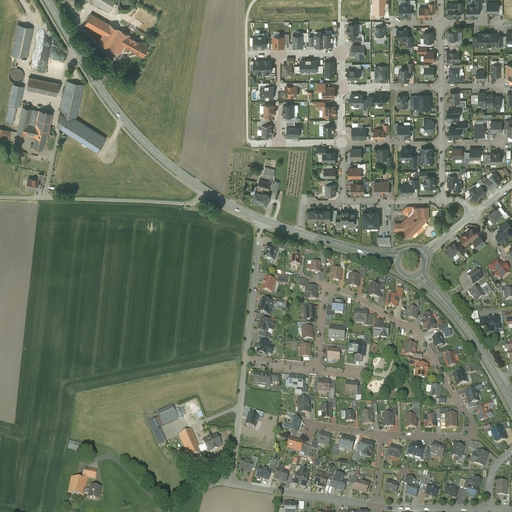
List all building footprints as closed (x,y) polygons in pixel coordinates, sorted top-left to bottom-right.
[(34,5),(31,0),(30,0),(22,4),(25,10),(34,5)] [(114,0),(86,0),(108,12),(114,0)] [(130,5),(131,3),(130,0),(129,0),(119,0),(119,1),(119,3),(119,5),(121,7),(123,8),(125,9),(127,8),(129,7),(130,5)] [(374,4),(374,13),(384,13),(384,12),(385,11),(386,11),(385,0),(373,0),(373,4),(374,4)] [(482,0),(474,0),(475,5),(478,5),(478,8),(483,8),(483,5),(482,0)] [(493,3),(487,3),(487,5),(487,12),(487,13),(497,13),(497,4),(493,5),(493,3)] [(399,5),(399,15),(411,15),(411,5),(399,5)] [(475,5),(467,5),(467,16),(478,16),(478,8),(478,5),(475,5)] [(429,7),(419,7),(419,16),(423,16),(423,17),(427,17),(427,16),(430,16),(430,8),(430,7),(429,7)] [(457,8),(448,8),(448,16),(459,16),(459,12),(459,8),(457,8)] [(108,24),(90,14),(84,24),(103,34),(108,24)] [(129,35),(108,24),(103,34),(98,42),(119,53),(124,46),(129,36),(129,35)] [(348,24),(348,35),(358,34),(358,24),(348,24)] [(33,28),(18,25),(11,55),(26,58),(33,28)] [(386,34),(384,34),(384,25),(375,25),(375,34),(374,34),(375,39),(386,39),(386,34)] [(408,30),(397,30),(397,38),(399,38),(399,39),(400,40),(404,40),(405,39),(405,38),(407,38),(408,38),(408,36),(408,30)] [(314,31),(314,46),(326,46),(326,45),(326,33),(322,33),(322,31),(314,31)] [(457,31),(448,32),(448,40),(450,40),(457,40),(457,39),(457,31)] [(433,32),(424,33),(424,34),(423,35),(423,37),(424,38),(425,42),(433,42),(433,39),(434,39),(434,36),(433,36),(433,32)] [(254,45),(254,47),(257,47),(257,48),(261,47),(261,46),(266,46),(266,43),(266,37),(266,35),(264,35),(264,33),(255,33),(255,35),(253,35),(253,37),(254,45)] [(483,33),(478,34),(478,37),(478,45),(487,45),(487,33),(483,33)] [(491,33),(487,33),(487,45),(496,45),(497,45),(497,37),(496,33),(491,33)] [(302,35),(293,35),(293,46),(303,46),(303,41),(303,35),(302,35)] [(148,47),(129,36),(124,46),(143,56),(148,47)] [(273,36),(273,46),(284,46),(284,36),(273,36)] [(361,45),(352,45),(352,54),(355,54),(355,57),(364,57),(364,47),(364,45),(361,45)] [(430,51),(427,51),(424,51),(424,53),(424,61),(434,61),(433,52),(431,52),(430,51)] [(450,52),(447,52),(447,62),(459,61),(459,51),(450,52)] [(108,60),(93,52),(91,57),(105,65),(108,60)] [(301,71),(309,71),(309,60),(301,60),(301,71)] [(309,71),(317,71),(317,60),(309,60),(309,71)] [(254,71),(263,71),(263,61),(254,61),(254,71)] [(263,71),(271,71),(271,61),(263,61),(263,71)] [(326,62),(326,76),(334,76),(334,62),(326,62)] [(283,64),(283,74),(291,74),(291,64),(283,64)] [(499,64),(492,65),(492,76),(500,76),(500,67),(500,64),(499,64)] [(388,81),(387,66),(375,66),(375,70),(375,79),(378,79),(378,81),(388,81)] [(17,68),(14,68),(12,69),(10,71),(9,74),(9,76),(10,79),(12,81),(15,82),(17,82),(20,81),(22,79),(23,76),(23,74),(22,71),(20,69),(17,68)] [(434,68),(424,68),(424,72),(423,73),(423,74),(424,75),(424,76),(434,76),(434,68)] [(451,68),(450,68),(450,81),(463,80),(463,75),(464,75),(464,72),(460,72),(459,68),(451,68)] [(348,69),(348,79),(351,79),(356,79),(359,78),(359,69),(352,69),(348,69)] [(408,69),(399,69),(399,73),(399,74),(399,76),(400,77),(400,80),(409,80),(409,77),(410,77),(409,73),(409,71),(409,69),(408,69)] [(484,71),(483,70),(481,70),(480,71),(477,71),(476,71),(476,73),(476,80),(485,80),(485,71),(484,71)] [(59,83),(29,77),(26,89),(57,95),(59,83)] [(83,85),(66,81),(59,115),(76,119),(83,85)] [(23,86),(13,84),(9,104),(10,104),(17,106),(19,106),(23,86)] [(322,85),(322,96),(335,96),(335,85),(322,85)] [(261,86),(261,98),(273,98),(273,86),(269,86),(261,86)] [(285,86),(285,95),(297,95),(297,86),(285,86)] [(459,93),(450,93),(450,102),(456,102),(457,102),(459,102),(459,101),(459,98),(459,93)] [(351,94),(351,104),(363,104),(363,94),(351,94)] [(375,94),(375,103),(386,103),(386,94),(375,94)] [(430,95),(417,95),(417,96),(417,105),(417,109),(430,109),(430,95)] [(407,96),(397,96),(397,107),(406,107),(407,107),(407,99),(407,96)] [(17,106),(10,104),(6,122),(13,123),(17,106)] [(264,116),(274,116),(274,105),(264,105),(264,116)] [(284,116),(294,116),(294,105),(284,105),(284,116)] [(323,105),(323,116),(334,116),(334,105),(323,105)] [(22,106),(16,132),(29,135),(28,124),(31,109),(31,108),(22,106)] [(38,110),(31,109),(28,124),(29,135),(33,136),(35,136),(44,138),(46,139),(52,113),(38,110)] [(452,110),(447,111),(448,120),(458,120),(458,113),(458,110),(452,110)] [(106,138),(76,119),(59,115),(57,125),(66,131),(97,151),(106,138)] [(432,122),(424,122),(424,127),(425,127),(425,131),(433,131),(433,126),(434,125),(434,122),(432,122)] [(501,122),(491,122),(491,132),(502,132),(501,122)] [(483,124),(474,124),(474,134),(484,134),(484,127),(484,124),(483,124)] [(261,125),(262,135),(272,135),(272,125),(261,125)] [(324,135),(334,135),(333,125),(329,125),(323,125),(324,135)] [(295,126),(287,126),(287,136),(299,136),(299,126),(295,126)] [(456,126),(450,127),(450,136),(451,136),(452,137),(453,137),(455,137),(456,137),(456,136),(460,136),(460,129),(460,126),(456,126)] [(9,130),(3,129),(1,139),(7,140),(9,130)] [(384,129),(374,129),(374,138),(375,138),(384,138),(384,134),(384,129)] [(44,138),(35,136),(33,147),(42,149),(42,147),(43,145),(42,145),(44,138)] [(361,149),(350,149),(350,150),(351,159),(361,159),(361,149)] [(387,149),(377,149),(377,152),(375,152),(375,156),(377,156),(377,159),(387,159),(387,156),(387,149)] [(412,149),(401,149),(401,159),(409,159),(412,159),(412,157),(412,149)] [(431,149),(421,149),(421,155),(421,161),(422,161),(431,161),(431,149)] [(462,149),(452,149),(452,157),(456,157),(456,158),(462,158),(462,149)] [(480,149),(470,149),(470,152),(470,159),(480,159),(480,149)] [(326,152),(323,152),(323,154),(323,162),(335,161),(335,152),(326,152)] [(500,153),(491,153),(491,154),(491,162),(495,162),(496,163),(498,163),(499,162),(500,162),(500,153)] [(275,170),(265,167),(262,177),(271,179),(270,180),(274,180),(275,170)] [(335,168),(324,169),(324,177),(335,177),(335,168)] [(358,168),(348,168),(348,177),(361,177),(360,170),(360,168),(358,168)] [(501,180),(495,173),(489,178),(494,185),(495,185),(501,180)] [(450,176),(448,176),(448,186),(457,186),(456,176),(450,176)] [(427,177),(425,177),(425,180),(424,180),(424,184),(425,184),(425,188),(434,188),(434,177),(427,177)] [(38,180),(28,178),(26,187),(36,189),(38,182),(38,180)] [(489,178),(485,182),(490,188),(494,185),(489,178)] [(270,182),(259,179),(257,187),(263,188),(268,190),(270,182)] [(379,182),(378,183),(375,183),(374,183),(375,187),(375,193),(382,193),(382,194),(389,194),(389,187),(388,181),(382,181),(382,182),(379,182)] [(364,183),(351,183),(351,194),(359,194),(364,194),(364,183)] [(411,184),(402,184),(402,194),(413,194),(413,187),(413,184),(411,184)] [(333,185),(326,185),(326,194),(335,194),(335,185),(333,185)] [(476,186),(469,191),(476,200),(486,192),(481,185),(477,188),(476,186)] [(257,192),(255,191),(252,201),(266,205),(269,195),(261,193),(257,192)] [(403,211),(408,216),(401,223),(395,223),(395,231),(402,231),(402,229),(404,229),(405,231),(405,236),(411,236),(416,231),(416,228),(419,225),(422,225),(427,220),(427,215),(428,213),(428,207),(413,207),(407,207),(403,211)] [(501,216),(495,209),(488,215),(494,222),(501,216)] [(320,210),(309,210),(309,216),(309,220),(319,220),(319,221),(320,221),(320,210)] [(330,217),(330,211),(320,211),(320,210),(320,221),(330,221),(330,220),(330,217)] [(348,212),(342,212),(342,214),(336,214),(336,219),(336,222),(336,226),(354,225),(354,214),(348,214),(348,212)] [(378,212),(373,212),(369,212),(368,212),(368,213),(363,213),(363,212),(363,213),(363,226),(363,227),(378,226),(379,226),(379,213),(379,212),(378,212)] [(503,229),(496,235),(501,241),(504,239),(505,240),(508,238),(508,237),(511,234),(507,230),(511,227),(506,221),(500,225),(503,229)] [(471,228),(460,237),(465,244),(470,240),(477,234),(478,233),(474,228),(473,229),(471,228)] [(477,234),(470,240),(472,242),(473,241),(479,237),(477,234)] [(479,237),(473,241),(473,242),(472,243),(476,246),(476,245),(477,247),(483,242),(484,241),(480,236),(479,237)] [(286,243),(277,240),(275,247),(278,248),(278,249),(285,251),(286,243)] [(454,243),(451,245),(451,244),(448,246),(449,247),(446,249),(452,256),(457,252),(460,250),(457,246),(454,243)] [(465,251),(460,244),(457,246),(460,250),(457,252),(460,255),(465,251)] [(275,247),(268,245),(266,249),(265,253),(264,257),(267,258),(267,259),(268,260),(269,260),(271,260),(274,261),(278,249),(278,248),(275,247)] [(300,256),(292,256),(291,265),(300,266),(301,258),(301,257),(300,256)] [(496,261),(489,266),(493,271),(494,270),(500,265),(496,261)] [(321,263),(312,262),(311,266),(311,271),(315,272),(315,274),(317,274),(318,273),(318,272),(320,273),(321,265),(321,263)] [(500,265),(494,270),(502,280),(509,274),(508,272),(509,271),(504,265),(503,266),(501,264),(500,265)] [(341,270),(333,269),(331,281),(340,282),(340,277),(341,277),(341,270)] [(477,270),(468,277),(474,285),(482,278),(477,270)] [(358,276),(352,275),(351,277),(349,277),(349,282),(348,282),(348,285),(348,286),(348,287),(358,288),(359,278),(359,276),(358,276)] [(275,281),(266,279),(266,278),(265,278),(265,279),(262,289),(262,290),(272,293),(272,292),(275,282),(276,281),(275,281)] [(308,281),(302,280),(299,279),(299,286),(306,288),(308,288),(308,281)] [(486,284),(482,287),(479,289),(478,287),(470,292),(477,302),(485,297),(492,292),(486,284)] [(379,287),(370,286),(369,297),(379,298),(379,291),(380,287),(379,287)] [(308,288),(306,288),(306,295),(305,296),(305,298),(307,299),(307,300),(317,299),(316,287),(308,288)] [(396,296),(388,295),(388,296),(386,307),(387,307),(397,308),(398,299),(398,297),(396,296)] [(285,302),(270,298),(276,300),(275,303),(274,306),(286,309),(287,306),(284,305),(285,302)] [(275,303),(269,301),(269,302),(262,300),(259,312),(269,315),(272,305),(274,306),(275,303)] [(344,303),(333,302),(333,308),(332,310),(333,311),(343,312),(344,303)] [(312,308),(304,309),(305,320),(315,320),(314,308),(312,308)] [(417,310),(408,308),(407,319),(416,320),(417,310)] [(363,312),(359,312),(356,312),(354,322),(365,323),(366,323),(367,316),(367,313),(363,313),(363,312)] [(431,315),(428,316),(426,315),(424,316),(423,318),(425,322),(422,323),(424,330),(427,329),(428,332),(436,330),(431,315)] [(373,316),(367,316),(366,323),(365,323),(364,326),(372,327),(373,316)] [(493,318),(485,319),(486,324),(484,325),(484,327),(488,326),(488,332),(494,331),(493,318)] [(262,319),(261,321),(260,324),(259,324),(258,327),(259,328),(258,331),(260,331),(266,333),(268,327),(271,328),(274,329),(275,324),(270,322),(263,320),(262,319)] [(443,322),(438,324),(440,332),(442,332),(447,330),(446,326),(445,327),(443,322)] [(382,323),(376,323),(374,336),(383,337),(384,338),(386,338),(387,338),(388,338),(389,327),(382,326),(382,323)] [(337,327),(337,328),(330,327),(329,338),(344,340),(345,329),(342,329),(340,329),(340,328),(337,327)] [(310,328),(302,328),(302,329),(303,340),(313,339),(312,328),(310,328)] [(449,330),(442,332),(444,338),(451,336),(449,330)] [(441,336),(433,339),(435,348),(439,347),(440,348),(443,347),(443,345),(444,345),(441,336)] [(265,343),(261,341),(257,352),(267,355),(270,344),(265,343)] [(363,344),(350,343),(349,351),(355,351),(354,356),(364,357),(365,345),(363,344)] [(373,344),(370,353),(376,354),(378,346),(373,344)] [(416,345),(406,344),(405,355),(414,356),(415,354),(416,345)] [(304,348),(301,348),(301,358),(310,358),(310,352),(310,349),(310,347),(304,348)] [(337,350),(329,349),(328,359),(339,360),(340,351),(337,350)] [(451,355),(447,356),(448,358),(447,359),(445,360),(447,368),(457,366),(454,356),(453,354),(451,355)] [(414,359),(410,359),(409,366),(417,367),(417,365),(419,365),(419,360),(414,359)] [(419,365),(417,365),(417,367),(416,370),(418,370),(417,377),(421,378),(422,378),(424,378),(425,378),(426,378),(426,374),(427,374),(427,372),(428,371),(428,369),(428,368),(428,366),(419,365)] [(461,372),(454,375),(458,386),(467,383),(465,374),(464,372),(461,372)] [(271,376),(255,374),(253,385),(270,387),(271,382),(272,376),(271,376)] [(304,378),(290,376),(289,387),(302,389),(303,386),(304,378)] [(322,381),(319,381),(317,391),(329,392),(329,390),(330,382),(327,382),(327,381),(322,380),(322,381)] [(358,384),(346,383),(345,393),(356,394),(357,394),(358,387),(358,384)] [(441,388),(432,387),(430,397),(437,398),(440,398),(441,388)] [(473,391),(466,393),(469,405),(479,402),(476,392),(476,390),(473,391)] [(305,400),(298,400),(299,409),(299,414),(301,414),(305,414),(309,413),(309,402),(309,399),(308,399),(305,400)] [(491,402),(482,405),(484,409),(486,408),(486,410),(493,408),(493,407),(497,406),(496,401),(491,402)] [(172,407),(157,414),(163,426),(178,420),(172,407)] [(330,407),(321,407),(322,419),(331,419),(331,409),(331,407),(330,407)] [(420,408),(412,408),(412,416),(415,416),(415,417),(420,417),(420,408)] [(484,409),(476,411),(479,422),(489,419),(491,418),(490,413),(487,413),(486,410),(486,408),(484,409)] [(371,411),(362,412),(363,425),(373,424),(372,413),(372,411),(371,411)] [(352,413),(345,413),(346,422),(354,422),(354,413),(354,412),(352,413)] [(245,425),(255,428),(259,417),(249,414),(245,425)] [(390,415),(386,415),(386,417),(383,417),(383,427),(393,427),(393,417),(393,415),(390,415)] [(449,415),(445,415),(446,428),(457,428),(456,415),(449,415)] [(412,416),(409,417),(409,418),(405,418),(405,428),(416,428),(415,417),(415,416),(412,416)] [(434,416),(425,416),(425,421),(424,421),(425,428),(435,428),(435,420),(435,416),(434,416)] [(296,420),(292,418),(292,419),(289,430),(297,433),(299,428),(298,428),(300,421),(296,420)] [(159,427),(156,419),(149,422),(158,445),(165,442),(159,427)] [(506,423),(499,426),(500,429),(502,428),(504,432),(508,430),(508,428),(506,424),(506,423)] [(500,429),(491,432),(495,442),(498,443),(505,441),(506,438),(504,432),(502,428),(500,429)] [(198,447),(190,430),(179,436),(184,447),(189,459),(201,454),(198,447)] [(325,434),(321,433),(320,434),(318,442),(317,443),(319,443),(328,446),(331,437),(325,435),(325,434)] [(216,435),(211,437),(207,439),(202,441),(204,444),(198,447),(200,453),(211,449),(212,451),(217,449),(221,447),(216,435)] [(179,436),(168,441),(173,452),(184,447),(179,436)] [(355,441),(343,437),(342,441),(340,447),(351,451),(355,441)] [(311,448),(303,445),(304,443),(290,439),(288,446),(290,447),(291,448),(291,449),(300,452),(300,453),(304,454),(303,457),(307,458),(311,448)] [(342,441),(337,440),(334,449),(339,451),(340,447),(342,441)] [(86,445),(69,441),(67,449),(85,452),(86,445)] [(318,442),(313,441),(311,448),(317,450),(319,443),(317,443),(318,442)] [(374,445),(362,441),(359,451),(366,454),(365,456),(369,458),(374,445)] [(415,445),(412,444),(410,450),(409,454),(409,455),(415,456),(418,445),(416,444),(415,445)] [(445,447),(434,444),(432,450),(431,454),(442,458),(445,447)] [(421,446),(418,445),(415,456),(421,458),(423,454),(424,448),(421,447),(421,446)] [(464,448),(455,445),(451,456),(459,458),(461,459),(461,456),(464,448)] [(398,447),(397,448),(391,446),(390,451),(389,455),(399,459),(402,450),(401,449),(401,448),(398,447)] [(355,451),(351,465),(356,465),(357,461),(360,453),(355,451)] [(479,452),(476,458),(473,457),(471,463),(483,467),(487,455),(479,452)] [(466,457),(461,456),(461,459),(459,458),(457,464),(463,465),(466,457)] [(251,464),(241,460),(239,470),(244,471),(243,472),(247,473),(247,472),(250,473),(251,469),(253,464),(251,464)] [(296,466),(296,467),(293,474),(297,475),(297,474),(300,474),(301,470),(302,468),(298,467),(296,466)] [(97,471),(84,468),(81,479),(86,480),(87,477),(95,479),(97,471)] [(269,471),(260,468),(257,477),(268,481),(271,473),(271,472),(269,471)] [(288,473),(278,470),(275,479),(286,483),(289,474),(289,473),(288,473)] [(309,472),(301,470),(300,474),(297,474),(297,475),(294,484),(305,487),(309,477),(307,477),(309,472)] [(347,482),(343,481),(345,476),(337,474),(332,488),(344,492),(347,482)] [(322,477),(317,476),(314,485),(319,487),(319,486),(325,488),(325,489),(327,481),(328,479),(326,479),(327,476),(323,475),(322,477)] [(81,479),(71,477),(68,493),(83,496),(84,494),(85,489),(87,480),(86,480),(81,479)] [(415,480),(406,477),(404,483),(409,485),(406,494),(416,497),(419,488),(413,486),(415,480)] [(481,481),(474,478),(472,483),(470,483),(467,490),(466,495),(476,498),(479,489),(478,489),(481,481)] [(358,481),(356,485),(355,490),(367,494),(370,485),(363,482),(358,481)] [(396,484),(388,481),(385,491),(396,494),(399,485),(396,484)] [(453,484),(450,483),(450,481),(449,481),(449,482),(448,482),(447,485),(445,491),(446,491),(445,495),(451,497),(452,496),(455,497),(455,498),(456,498),(459,489),(452,487),(453,484)] [(507,482),(497,481),(496,495),(506,496),(507,489),(507,482)] [(440,489),(429,486),(426,495),(437,498),(440,489)] [(101,489),(91,487),(90,490),(89,495),(88,498),(98,500),(101,489)] [(295,511),(296,504),(290,504),(286,504),(285,503),(284,511),(295,511)]
